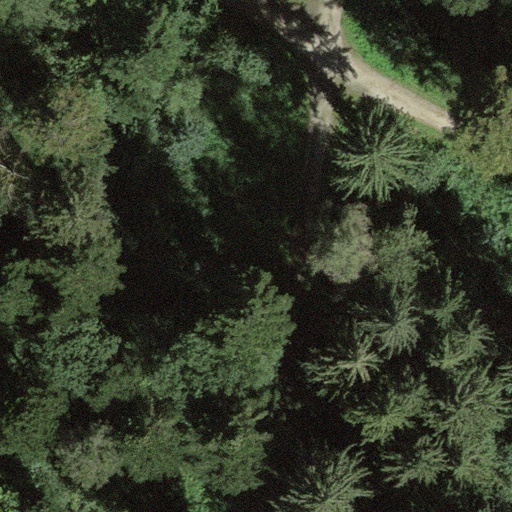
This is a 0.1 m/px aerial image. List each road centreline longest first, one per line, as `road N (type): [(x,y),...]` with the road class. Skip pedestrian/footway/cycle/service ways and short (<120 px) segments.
road 1 (track): [(252,511),(342,0)]
road 2 (track): [(511,157),(242,0)]
